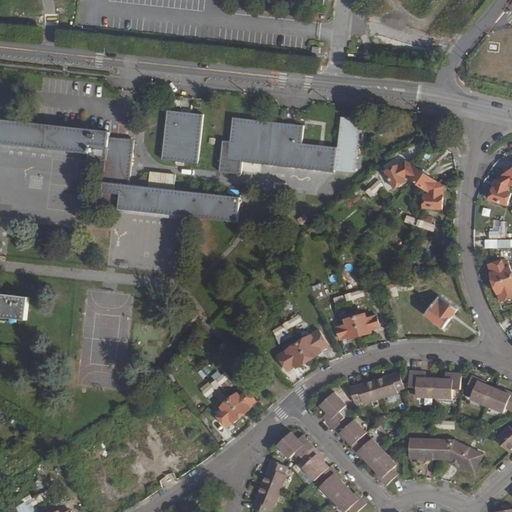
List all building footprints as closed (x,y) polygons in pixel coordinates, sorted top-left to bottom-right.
[(197,165),(203,116),(169,112),(162,161),(197,165)] [(0,120),(0,143),(88,153),(87,158),(106,160),(101,208),(111,209),(187,219),(236,225),(239,200),(173,191),(175,176),(150,173),(148,188),(128,185),(134,141),(110,138),(110,133),(0,120)] [(221,143),(218,174),(240,177),(241,164),(332,176),(333,173),(352,175),(358,123),(339,121),(335,151),(299,147),(301,129),(232,120),(229,144),(221,143)] [(386,171),(394,188),(406,182),(405,179),(409,178),(413,167),(406,162),(386,171)] [(511,169),(511,170),(505,175),(503,176),(509,186),(511,184),(511,165),(510,166),(511,169)] [(409,178),(414,182),(426,190),(429,192),(437,184),(413,167),(409,178)] [(496,180),(489,199),(506,205),(511,193),(507,192),(508,187),(509,186),(503,176),(496,180)] [(378,180),(368,190),(372,195),(383,185),(378,180)] [(425,195),(424,208),(441,209),(443,188),(437,184),(429,192),(429,195),(425,195)] [(420,214),(421,221),(430,224),(432,218),(420,214)] [(407,217),(405,222),(419,227),(421,221),(407,217)] [(419,227),(432,231),(434,225),(430,224),(421,221),(419,227)] [(485,239),(485,247),(509,248),(510,239),(496,239),(485,239)] [(488,265),(491,274),(490,274),(494,284),(511,277),(511,273),(510,268),(505,269),(502,261),(488,265)] [(511,277),(494,284),(497,294),(498,294),(500,302),(511,298),(511,291),(511,289),(511,277)] [(387,282),(389,297),(407,293),(404,278),(387,282)] [(316,299),(328,294),(323,282),(312,287),(316,299)] [(348,294),(350,300),(363,296),(361,290),(348,294)] [(0,294),(0,317),(26,321),(29,298),(0,294)] [(334,298),(336,304),(350,300),(348,294),(334,298)] [(439,296),(426,314),(444,327),(457,309),(439,296)] [(355,317),(361,336),(372,333),(371,330),(381,327),(377,316),(367,318),(366,314),(355,317)] [(297,315),(285,323),(288,328),(300,321),(297,315)] [(337,327),(341,339),(351,336),(351,338),(361,336),(355,317),(345,319),(347,324),(338,327),(337,327)] [(272,330),(275,336),(288,328),(285,323),(272,330)] [(319,330),(298,343),(309,360),(321,352),(320,350),(328,345),(319,330)] [(278,355),(288,370),(296,365),(297,367),(309,360),(298,343),(278,355)] [(412,383),(411,393),(429,393),(449,394),(449,385),(456,385),(457,370),(450,369),(450,376),(442,376),(430,375),(420,375),(412,374),(412,368),(405,368),(404,383),(412,383)] [(386,371),(350,383),(343,386),(347,401),(354,399),(356,401),(392,390),(391,387),(398,385),(393,369),(386,371)] [(469,392),(485,398),(502,405),(504,401),(511,404),(511,401),(511,386),(510,385),(509,388),(502,385),(493,381),(484,378),(476,375),(477,372),(470,369),(464,384),(470,387),(469,392)] [(224,374),(212,383),(217,388),(227,379),(224,374)] [(212,383),(201,392),(205,397),(217,388),(212,383)] [(329,391),(317,403),(325,411),(330,417),(326,420),(331,426),(336,431),(338,429),(349,443),(348,444),(353,449),(355,448),(366,461),(379,474),(377,476),(383,482),(394,471),(388,466),(391,463),(378,450),(366,437),(364,440),(359,434),(361,432),(350,419),(347,421),(342,416),(337,410),(342,405),(329,391)] [(228,401),(241,416),(249,410),(248,408),(254,403),(246,393),(239,399),(236,395),(228,401)] [(223,412),(217,417),(225,428),(232,422),(233,423),(241,416),(228,401),(220,408),(223,412)] [(321,415),(326,420),(330,417),(325,411),(321,415)] [(457,421),(436,420),(436,428),(457,429),(457,421)] [(511,452),(511,451),(511,426),(498,438),(505,446),(511,452)] [(304,461),(301,464),(313,477),(316,474),(321,479),(318,482),(330,495),(330,496),(342,509),(346,505),(351,511),(362,501),(357,495),(355,497),(343,483),(331,470),(332,469),(327,463),(326,465),(314,452),(315,451),(310,445),(305,440),(300,444),(295,439),(288,431),(275,443),(287,456),(294,450),(299,455),(304,461)] [(295,439),(300,444),(305,440),(300,434),(295,439)] [(412,439),(411,458),(448,459),(450,460),(449,462),(458,467),(460,464),(474,471),(483,455),(455,440),(412,439)] [(267,466),(260,484),(253,502),(250,509),(258,511),(266,511),(268,508),(271,509),(278,490),(285,473),(282,472),(284,465),(270,460),(267,466)] [(51,488),(38,495),(41,501),(43,500),(54,494),(51,488)] [(25,501),(28,508),(41,501),(38,495),(38,494),(25,501)] [(43,500),(46,506),(57,500),(54,494),(43,500)]
